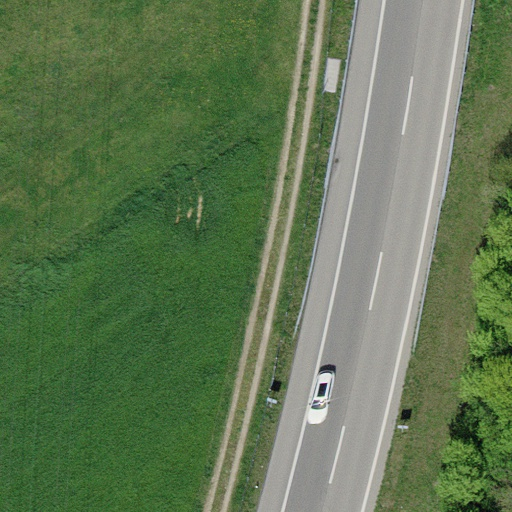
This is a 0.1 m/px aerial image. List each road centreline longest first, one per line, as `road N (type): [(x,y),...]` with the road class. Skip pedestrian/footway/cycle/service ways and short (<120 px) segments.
road 1 (motorway): [(423,0),(376,280),(321,511)]
road 2 (track): [(315,0),(293,164),(215,511)]
